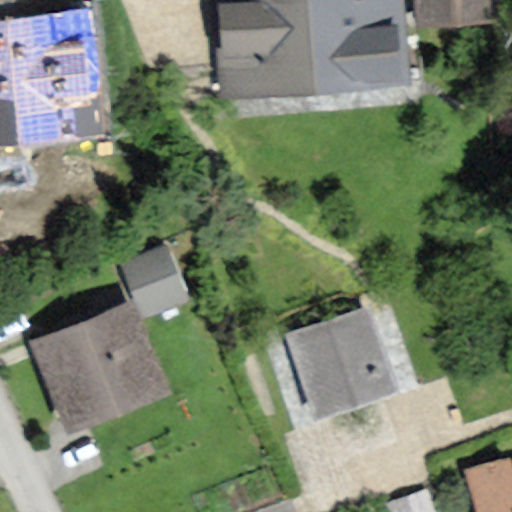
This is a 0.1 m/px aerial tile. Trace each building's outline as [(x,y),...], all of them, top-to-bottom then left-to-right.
[(414,103),(407,0),(221,0),(228,114),(414,103)] [(490,0),(416,0),(417,18),(491,16),(490,0)] [(113,7),(0,12),(0,157),(120,151),(113,7)] [(141,297),(51,336),(89,420),(179,381),(141,297)] [(374,310),(290,339),(317,415),(401,386),(374,310)] [(511,511),(511,463),(467,478),(481,511),(511,511)]
